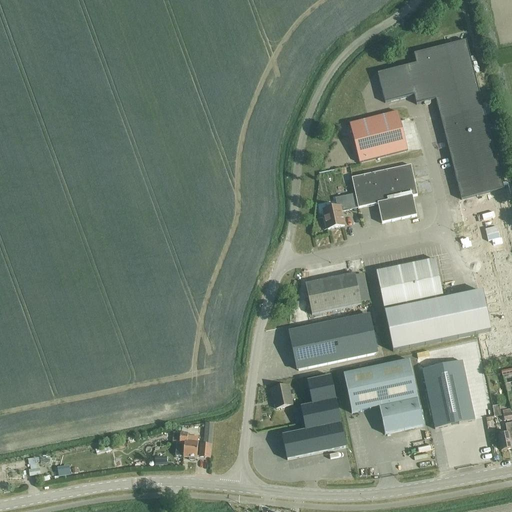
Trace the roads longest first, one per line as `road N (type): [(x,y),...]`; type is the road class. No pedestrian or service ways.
road 1 (track): [(287,242),(301,136),(316,97),(348,51),(417,0)]
road 2 (tertiary): [(511,471),(348,498),(238,489)]
road 3 (tertiary): [(0,507),(141,483),(238,489)]
road 4 (unclassified): [(238,489),(259,334),(282,262)]
road 5 (unclassified): [(282,262),(447,232)]
